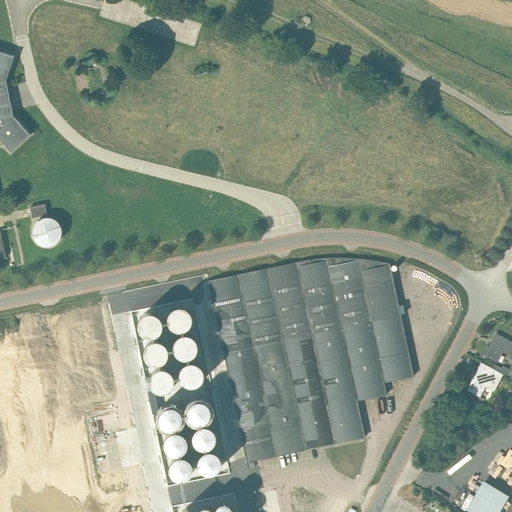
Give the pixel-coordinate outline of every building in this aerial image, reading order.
[(300,18),(298,21),(302,23),(300,26),(304,28),(306,25),(309,27),(310,25),(311,18),(305,15),(300,18)] [(0,139),(11,152),(31,135),(14,116),(13,110),(11,104),(9,92),(6,80),(14,56),(0,51),(0,139)] [(45,204),(30,207),(32,218),(47,215),(45,204)] [(46,217),(44,218),(40,219),(38,221),(36,222),(34,226),(33,228),(33,231),(33,233),(33,236),(34,238),(35,240),(37,242),(38,243),(39,244),(41,245),(43,246),(45,246),(47,246),(48,246),(50,246),(52,246),(53,245),(54,244),(56,244),(58,242),(58,241),(59,240),(60,239),(60,238),(61,236),(62,234),(62,232),(62,231),(61,228),(60,226),(60,225),(59,223),(58,222),(57,221),(56,220),(54,219),(53,219),(51,218),(50,217),(47,217),(46,217)] [(224,277),(209,281),(248,461),(321,446),(365,437),(365,436),(360,412),(357,400),(387,394),(384,382),(414,376),(391,268),(390,265),(390,264),(389,263),(383,262),(377,261),(371,260),(364,259),(358,258),(352,258),(345,258),(340,258),(335,258),(330,258),(325,258),(320,258),(315,259),(310,260),(298,262),(288,264),(283,265),(231,276),(224,277)] [(511,358),(511,342),(496,334),(489,347),(487,346),(482,354),(497,361),(502,351),(511,356),(510,358),(511,358)] [(503,374),(492,369),(481,363),(467,390),(480,396),(485,386),(494,391),(500,380),(503,374)] [(495,364),(492,369),(503,374),(507,376),(510,370),(502,366),(501,368),(495,364)] [(159,415),(153,389),(147,391),(153,416),(159,415)] [(446,492),(441,500),(450,505),(454,497),(446,492)]
